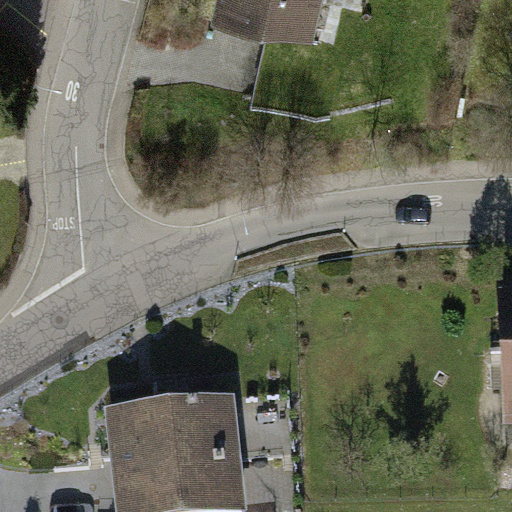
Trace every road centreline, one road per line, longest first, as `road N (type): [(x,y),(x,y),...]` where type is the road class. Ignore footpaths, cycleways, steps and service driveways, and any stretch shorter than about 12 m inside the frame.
road 1 (unclassified): [(511,213),(382,211),(262,235),(99,304)]
road 2 (residential): [(99,304),(89,272),(80,150),(111,0)]
